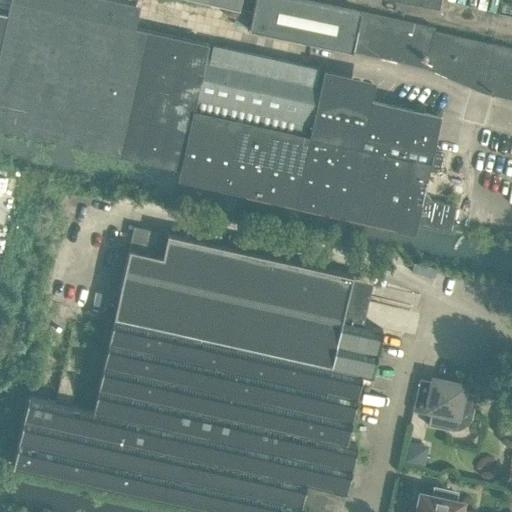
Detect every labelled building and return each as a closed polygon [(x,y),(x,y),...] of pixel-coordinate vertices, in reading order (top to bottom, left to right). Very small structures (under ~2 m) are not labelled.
[(0,12),(0,61),(13,0),(9,0),(7,12),(7,14),(0,12)] [(114,0),(13,0),(0,61),(0,128),(180,168),(179,172),(450,232),(456,204),(422,196),(429,164),(440,166),(443,152),(432,149),(439,116),(371,101),(376,80),(129,26),(133,4),(114,0)] [(351,50),(360,11),(306,0),(255,0),(249,29),(336,48),(351,51),(351,50)] [(511,47),(433,31),(434,26),(360,11),(351,50),(427,67),(475,89),(511,96),(511,47)] [(161,254),(166,231),(133,224),(127,247),(161,254)] [(127,247),(125,257),(112,315),(372,375),(382,328),(342,319),(352,273),(279,257),(166,231),(161,254),(127,247)] [(372,375),(112,315),(91,408),(27,394),(11,464),(225,511),(298,511),(306,481),(346,490),(356,443),(346,441),(362,373),(372,375)] [(432,378),(425,409),(431,410),(427,425),(449,430),(454,430),(458,430),(462,428),(466,426),(468,423),(471,419),(472,415),(477,394),(462,390),(463,385),(432,378)] [(405,438),(400,460),(412,463),(417,441),(405,438)] [(461,511),(462,508),(459,507),(460,502),(452,500),(453,493),(436,489),(434,496),(421,493),(416,511),(461,511)]
